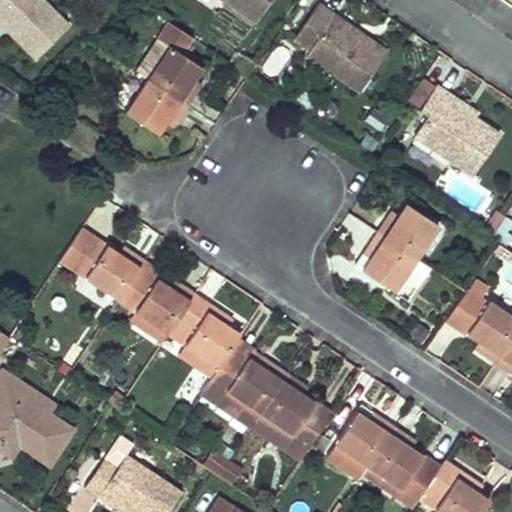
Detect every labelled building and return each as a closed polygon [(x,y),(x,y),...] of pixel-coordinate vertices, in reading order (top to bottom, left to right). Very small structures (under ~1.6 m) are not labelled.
[(0,0),(0,22),(4,19),(23,37),(17,42),(40,64),(75,30),(44,0),(0,0)] [(224,0),(258,21),(271,0),(224,0)] [(361,90),(384,57),(331,20),(336,14),(320,3),(296,37),(311,48),(307,53),(361,90)] [(384,57),(389,49),(336,14),(331,20),(384,57)] [(4,19),(0,22),(0,24),(17,42),(23,37),(4,19)] [(170,44),(147,77),(188,103),(199,86),(191,81),(202,65),(183,52),(194,36),(178,26),(169,20),(157,36),(170,44)] [(147,77),(170,44),(157,36),(135,69),(147,77)] [(147,77),(125,110),(157,131),(168,115),(176,120),(188,103),(147,77)] [(45,79),(37,87),(49,96),(57,85),(45,79)] [(438,83),(420,110),(429,116),(417,135),(475,174),(501,136),(476,118),(451,101),(455,95),(438,83)] [(476,118),(481,112),(455,95),(451,101),(476,118)] [(381,131),(391,117),(376,107),(366,121),(381,131)] [(390,216),(378,234),(393,243),(417,259),(439,225),(407,204),(396,219),(390,216)] [(490,235),(503,214),(496,209),(482,230),(490,235)] [(511,222),(511,220),(503,214),(490,235),(498,241),(500,242),(511,222)] [(118,300),(144,261),(128,250),(123,257),(106,246),(80,229),(59,260),(85,277),(118,300)] [(393,243),(378,234),(367,250),(373,254),(363,270),(395,291),(417,259),(393,243)] [(118,300),(135,311),(169,333),(195,294),(177,282),(172,290),(156,280),(161,273),(144,262),(118,300)] [(477,351),(495,363),(511,337),(511,317),(488,302),(467,288),(464,291),(446,319),(467,333),(482,343),(477,351)] [(195,294),(169,333),(186,345),(219,367),(232,347),(237,339),(239,335),(219,321),(224,313),(195,294)] [(135,311),(130,320),(163,342),(169,333),(135,311)] [(20,329),(14,337),(24,344),(29,335),(20,329)] [(511,337),(495,363),(511,374),(511,337)] [(232,347),(264,368),(268,361),(237,339),(232,347)] [(186,345),(180,354),(212,376),(219,367),(186,345)] [(0,447),(6,438),(17,445),(46,463),(69,428),(46,413),(19,397),(26,387),(0,370),(0,447)] [(286,372),(260,411),(293,432),(314,401),(298,391),(303,383),(286,372)] [(210,379),(201,394),(250,426),(260,411),(226,389),(210,379)] [(26,387),(19,397),(46,413),(52,404),(26,387)] [(112,402),(121,407),(127,397),(119,393),(112,402)] [(301,458),(331,413),(314,401),(293,432),(260,411),(250,426),(301,458)] [(356,412),(333,445),(367,467),(394,426),(376,415),(372,422),(356,412)] [(423,489),(439,466),(406,445),(411,438),(394,426),(367,467),(417,499),(423,489)] [(129,442),(116,434),(98,459),(112,468),(121,454),(129,442)] [(6,438),(0,447),(0,450),(10,457),(17,445),(6,438)] [(333,445),(325,459),(358,480),(361,475),(367,467),(333,445)] [(215,453),(206,467),(217,475),(222,468),(227,461),(215,453)] [(81,486),(96,496),(100,490),(127,508),(132,511),(161,511),(175,491),(121,454),(112,468),(98,459),(81,486)] [(439,466),(423,489),(440,500),(433,511),(435,511),(479,511),(488,500),(472,489),(477,482),(443,460),(439,466)] [(222,468),(217,475),(231,485),(241,470),(227,461),(222,468)] [(361,475),(411,507),(416,500),(417,499),(367,467),(361,475)] [(71,509),(74,511),(87,511),(97,498),(84,489),(71,509)] [(416,500),(433,511),(440,500),(423,489),(417,499),(416,500)] [(100,490),(96,496),(120,511),(123,511),(127,508),(100,490)] [(241,511),(215,495),(203,511),(241,511)]
